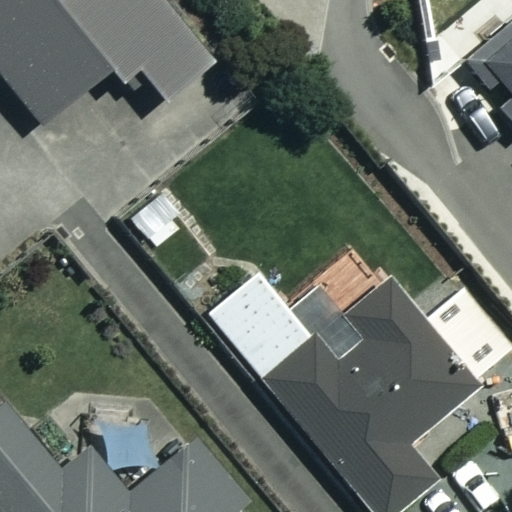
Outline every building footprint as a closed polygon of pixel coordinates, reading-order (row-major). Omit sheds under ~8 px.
[(0,0),(0,93),(26,125),(91,72),(102,86),(121,71),(148,104),(206,56),(159,0),(0,0)] [(461,124),(353,0),(285,0),(267,16),(404,173),(461,124)] [(511,11),(462,54),(511,113),(511,11)] [(301,344),(244,274),(195,314),(355,511),(392,511),(424,486),(394,449),(462,394),(373,285),(301,344)] [(47,476),(0,419),(0,511),(219,511),(217,509),(226,501),(178,442),(114,496),(77,451),(47,476)]
